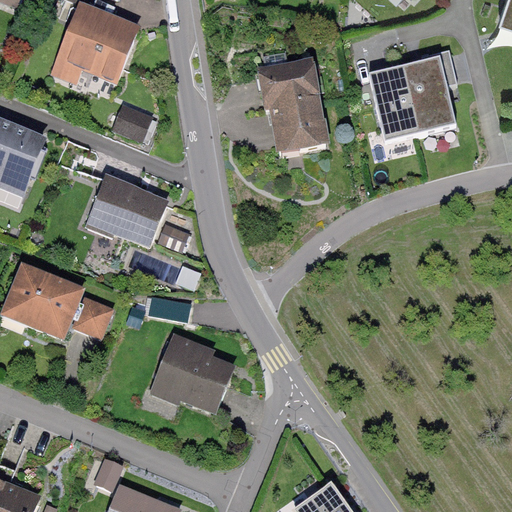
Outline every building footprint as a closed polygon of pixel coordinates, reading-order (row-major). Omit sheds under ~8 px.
[(25,0),(0,0),(0,9),(19,17),(25,0)] [(511,22),(511,0),(503,0),(498,18),(511,22)] [(141,31),(79,7),(56,68),(118,92),(141,31)] [(462,133),(443,57),(374,74),(393,150),(462,133)] [(322,110),(313,65),(260,76),(269,121),(322,110)] [(154,117),(123,105),(112,132),(143,144),(154,117)] [(331,155),(322,110),(269,121),(278,166),(331,155)] [(48,138),(0,120),(0,182),(29,193),(48,138)] [(169,204),(107,178),(89,222),(151,248),(169,204)] [(90,293),(23,267),(4,316),(71,342),(90,293)] [(194,308),(151,300),(147,319),(191,328),(194,308)] [(239,368),(172,341),(152,390),(220,417),(239,368)] [(0,504),(16,465),(0,458),(0,504)] [(124,468),(105,461),(95,489),(114,496),(124,468)] [(53,511),(65,485),(16,465),(0,504),(0,511),(53,511)] [(348,511),(331,485),(290,511),(348,511)] [(179,511),(118,488),(108,511),(179,511)]
